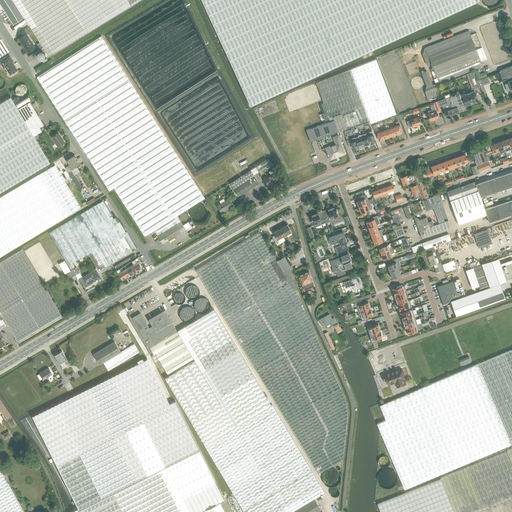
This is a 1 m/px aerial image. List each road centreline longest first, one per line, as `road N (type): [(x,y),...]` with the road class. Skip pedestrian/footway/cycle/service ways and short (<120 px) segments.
road 1 (unclassified): [(343,511),(352,408),(312,312),(319,297),(289,196)]
road 2 (unclassified): [(155,274),(0,27)]
road 3 (primary): [(338,175),(511,113)]
road 4 (primary): [(0,367),(155,274)]
road 5 (primary): [(155,274),(289,196)]
road 6 (residential): [(338,175),(379,288)]
